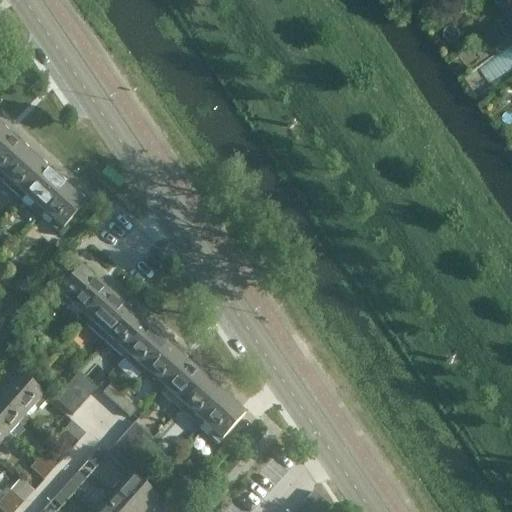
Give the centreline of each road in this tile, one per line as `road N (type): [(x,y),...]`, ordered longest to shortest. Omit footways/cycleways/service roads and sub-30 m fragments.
road 1 (tertiary): [(375,511),(26,0)]
road 2 (residential): [(33,511),(111,418)]
